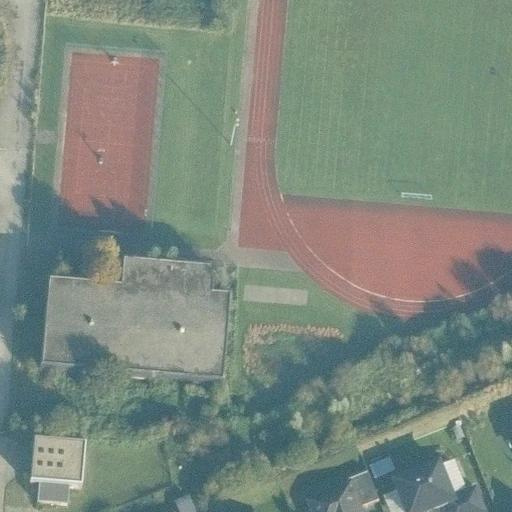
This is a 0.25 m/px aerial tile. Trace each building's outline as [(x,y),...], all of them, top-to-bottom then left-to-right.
[(45,374),(224,388),(231,304),(214,303),(216,277),(122,270),(120,294),(51,288),(45,374)] [(85,450),(34,446),(32,489),(40,489),(40,505),(56,506),(57,493),(82,493),(85,450)] [(443,470),(394,488),(403,511),(452,511),(458,510),(454,500),(443,470)] [(351,488),(353,487),(362,511),(364,511),(380,506),(369,478),(349,485),(351,488)] [(362,511),(353,487),(351,488),(306,505),(308,511),(362,511)] [(486,511),(478,491),(454,500),(458,510),(452,511),(486,511)] [(197,511),(191,498),(177,504),(180,511),(197,511)]
